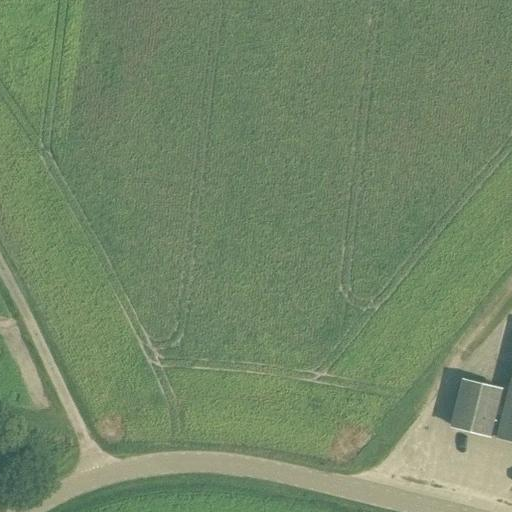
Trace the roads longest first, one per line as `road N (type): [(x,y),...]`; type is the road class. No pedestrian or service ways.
road 1 (tertiary): [(97,476),(216,463),(420,511)]
road 2 (unclassified): [(97,476),(0,262)]
